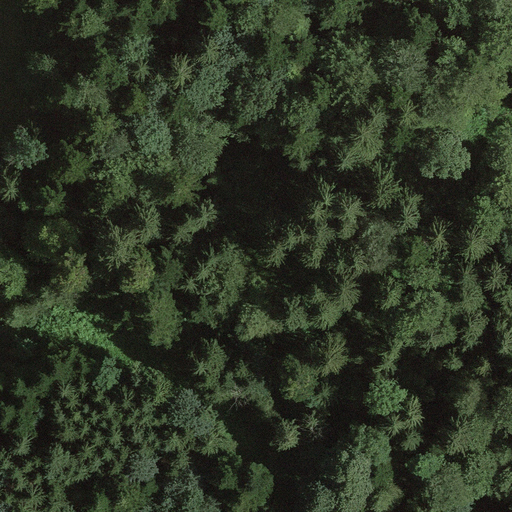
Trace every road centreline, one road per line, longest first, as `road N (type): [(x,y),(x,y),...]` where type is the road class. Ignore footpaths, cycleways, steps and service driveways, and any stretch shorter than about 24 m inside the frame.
road 1 (track): [(153,321),(164,353),(215,416),(255,447),(273,506)]
road 2 (track): [(273,506),(289,466),(291,425),(265,327)]
road 3 (track): [(0,185),(31,70)]
